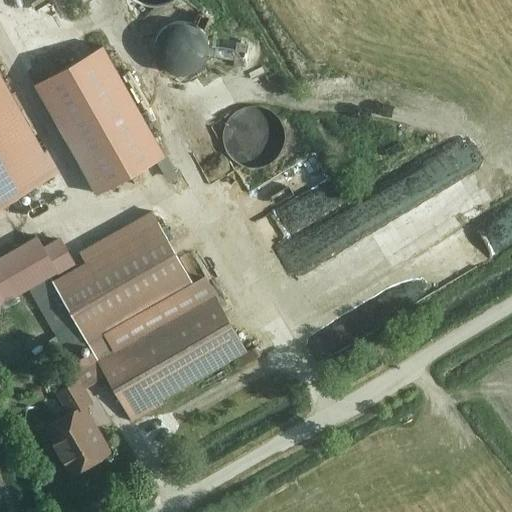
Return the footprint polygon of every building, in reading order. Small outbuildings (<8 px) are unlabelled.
[(38,0),(42,8),(60,0),(38,0)] [(207,39),(202,32),(195,26),(186,23),(178,23),(169,26),(162,31),(157,38),(154,47),(154,55),(157,64),(163,71),(171,76),(180,78),(190,77),(198,72),(205,65),(208,57),(209,47),(207,39)] [(103,40),(33,77),(93,191),(163,155),(103,40)] [(0,203),(59,171),(0,64),(0,203)] [(267,162),(275,156),(281,148),(284,139),(285,130),(282,120),(276,112),(269,106),(260,103),(250,102),(239,106),(231,112),(225,121),(222,132),(224,143),(229,152),(237,160),(247,164),(258,164),(267,162)] [(446,199),(342,261),(356,285),(461,223),(446,199)] [(157,215),(52,275),(133,415),(246,351),(202,273),(193,277),(157,215)] [(38,231),(0,251),(0,292),(3,299),(59,269),(38,231)] [(40,421),(68,473),(112,449),(88,405),(93,402),(78,375),(53,388),(64,408),(40,421)]
